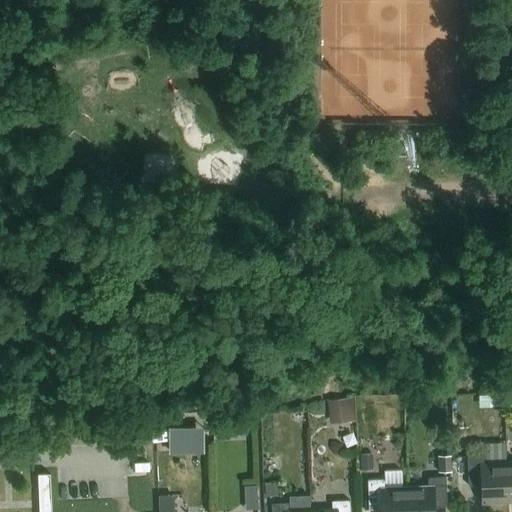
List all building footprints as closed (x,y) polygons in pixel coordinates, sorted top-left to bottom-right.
[(352,397),(327,400),(330,424),(355,420),(352,397)] [(255,407),(241,408),(242,425),(249,425),(255,425),(255,407)] [(157,414),(157,422),(168,422),(169,422),(169,414),(157,414)] [(168,422),(169,451),(182,451),(181,422),(169,422),(168,422)] [(446,438),(447,451),(454,451),(454,438),(446,438)] [(455,450),(464,450),(464,439),(455,439),(455,450)] [(372,453),(360,454),(360,470),(373,470),(372,453)] [(437,455),(438,472),(451,471),(451,455),(437,455)] [(510,502),(508,463),(487,464),(486,456),(469,456),(470,486),(483,486),(484,503),(510,502)] [(51,474),(39,475),(40,490),(52,490),(51,474)] [(409,488),(409,511),(436,511),(436,507),(449,507),(448,477),(430,478),(431,487),(409,488)] [(409,511),(409,488),(388,489),(387,480),(370,481),(371,510),(384,510),(383,511),(409,511)] [(279,482),(264,483),(265,496),(280,495),(279,482)] [(259,506),(259,486),(247,486),(246,506),(259,506)] [(52,490),(40,490),(40,506),(53,505),(52,490)] [(175,511),(175,495),(160,495),(160,511),(175,511)] [(313,511),(312,511),(351,511),(351,501),(333,502),(334,511),(313,511)]
